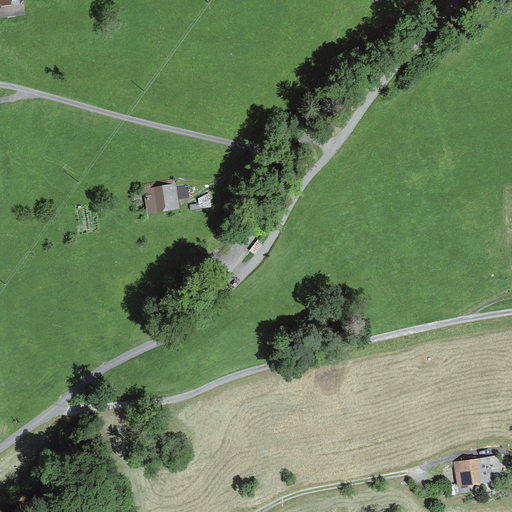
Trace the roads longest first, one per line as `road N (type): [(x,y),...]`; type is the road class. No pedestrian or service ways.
road 1 (track): [(58,404),(101,369),(187,326),(255,262),(379,85),(457,0)]
road 2 (track): [(58,404),(82,410),(175,398),(308,354),(511,311)]
road 3 (track): [(0,85),(230,143),(264,148),(301,137),(333,148)]
road 4 (track): [(258,511),(293,494),(495,449)]
